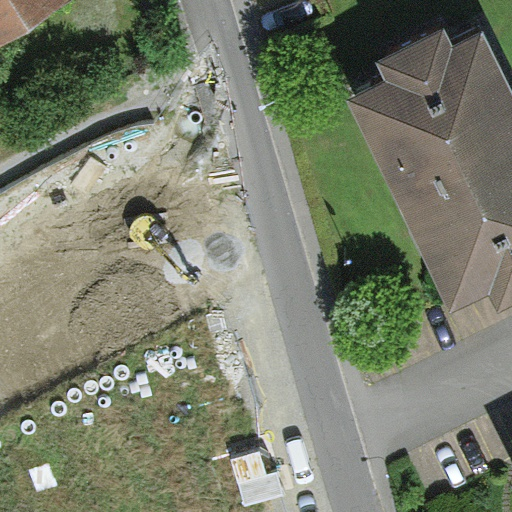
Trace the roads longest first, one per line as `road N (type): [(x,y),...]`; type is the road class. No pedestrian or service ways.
road 1 (residential): [(207,0),(362,511)]
road 2 (track): [(0,173),(90,120),(230,73)]
